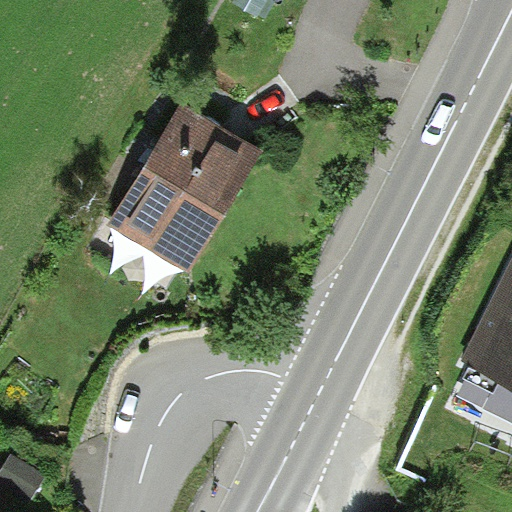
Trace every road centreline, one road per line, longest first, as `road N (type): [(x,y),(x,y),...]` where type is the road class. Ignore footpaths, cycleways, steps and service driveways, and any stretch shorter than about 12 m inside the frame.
road 1 (secondary): [(322,389),(511,13)]
road 2 (residential): [(322,389),(263,369),(210,371),(177,392),(151,437),(126,511)]
road 3 (secondary): [(258,511),(322,389)]
road 4 (track): [(349,511),(322,389)]
